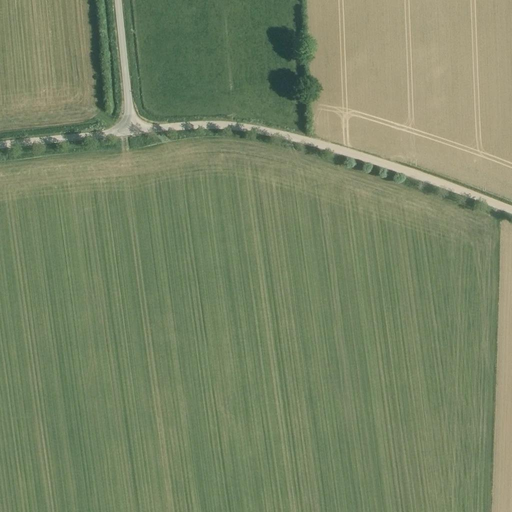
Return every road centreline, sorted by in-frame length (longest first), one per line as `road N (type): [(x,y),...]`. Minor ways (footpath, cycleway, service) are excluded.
road 1 (track): [(511,212),(261,131),(129,130)]
road 2 (unclassified): [(0,145),(129,130),(118,0)]
